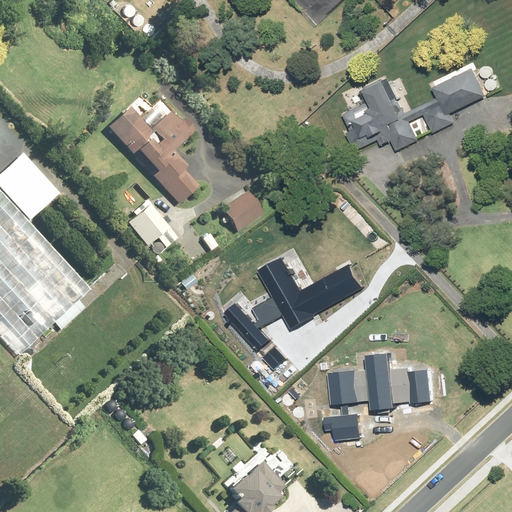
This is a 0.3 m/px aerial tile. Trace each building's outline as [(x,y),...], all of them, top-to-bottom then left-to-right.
[(487,96),(475,71),(433,90),(438,102),(404,116),(392,83),(363,93),(368,106),(343,116),(355,152),(379,142),(382,148),(392,145),(394,149),(416,140),(408,123),(423,117),(430,133),(453,123),(448,112),(487,96)] [(128,109),(104,132),(174,205),(196,185),(183,172),(185,170),(170,154),(190,135),(167,111),(147,129),(128,109)] [(22,153),(0,171),(0,185),(29,218),(57,193),(22,153)] [(0,345),(15,363),(92,295),(0,190),(0,345)] [(246,193),(216,212),(230,234),(260,216),(246,193)] [(146,207),(123,226),(144,250),(154,242),(161,250),(174,239),(146,207)] [(247,296),(232,312),(261,348),(271,338),(261,327),(289,314),(294,326),(317,314),(316,311),(362,286),(353,262),(302,288),(289,264),(265,277),(276,294),(255,306),(247,296)] [(336,427),(338,440),(365,437),(362,410),(356,411),(355,402),(370,400),(371,410),(398,407),(398,404),(434,400),(431,369),(412,372),(412,365),(394,367),(393,352),(372,354),(373,365),(332,370),(335,401),(341,400),(343,412),(326,414),(327,428),(336,427)] [(230,507),(224,511),(266,511),(279,501),(273,495),(281,487),(258,465),(224,494),(234,504),(230,507)]
